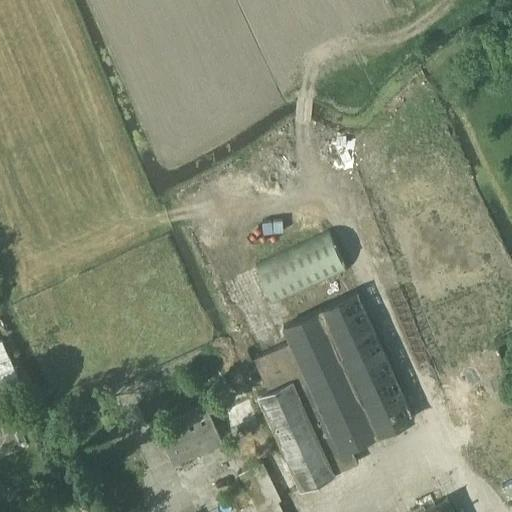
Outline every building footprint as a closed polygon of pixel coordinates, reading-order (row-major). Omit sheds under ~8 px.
[(256,263),(274,302),(348,268),(330,228),(256,263)] [(290,340),(253,356),(267,388),(256,393),(258,398),(307,377),(346,466),(359,461),(351,445),(414,416),(357,291),(331,302),(283,324),(290,340)] [(307,377),(258,398),(299,486),(299,487),(346,466),(307,377)] [(228,408),(219,412),(228,431),(253,420),(236,383),(220,391),(228,408)] [(155,425),(172,464),(222,443),(209,414),(225,407),(220,397),(155,425)] [(20,413),(2,420),(5,430),(24,423),(20,413)] [(285,511),(259,459),(237,469),(258,511),(285,511)] [(511,479),(502,484),(508,496),(511,494),(511,479)] [(421,501),(409,507),(410,511),(453,511),(446,495),(423,505),(421,501)]
